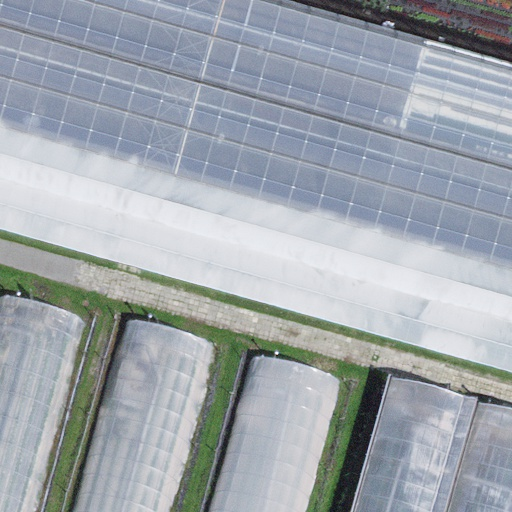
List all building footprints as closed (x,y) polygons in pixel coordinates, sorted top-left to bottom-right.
[(0,0),(0,227),(511,341),(511,35),(354,0),(0,0)] [(0,294),(0,511),(23,511),(69,310),(0,294)] [(160,511),(199,333),(112,314),(69,511),(160,511)] [(241,352),(204,511),(295,511),(327,371),(241,352)] [(511,511),(511,406),(370,376),(340,511),(511,511)]
